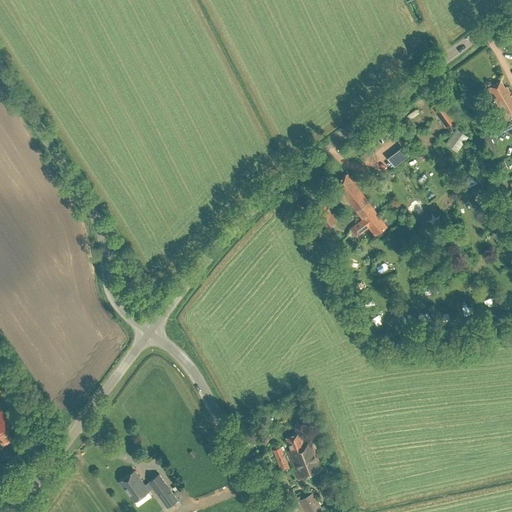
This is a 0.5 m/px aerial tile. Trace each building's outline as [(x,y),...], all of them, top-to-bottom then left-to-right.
[(504,86),(501,80),(488,87),(504,114),(511,108),(511,94),(506,85),(504,86)] [(440,97),(430,105),(440,119),(450,111),(440,97)] [(486,98),(482,102),(488,108),(492,104),(486,98)] [(455,151),(465,136),(456,130),(446,145),(455,151)] [(495,149),(489,134),(482,137),(489,152),(495,149)] [(496,163),(500,173),(508,169),(504,159),(496,163)] [(348,172),(335,182),(362,218),(350,227),(356,236),(369,226),(375,235),(387,226),(362,193),(362,192),(348,172)] [(311,211),(324,228),(335,220),(323,203),(311,211)] [(485,212),(492,216),(497,208),(489,204),(485,212)] [(495,232),(503,236),(507,228),(500,224),(495,232)] [(352,279),(347,281),(352,292),(356,291),(352,279)] [(491,327),(477,329),(478,335),(492,332),(491,327)] [(0,446),(1,447),(12,438),(6,431),(13,425),(0,409),(0,446)] [(323,469),(311,439),(303,441),(299,431),(286,436),(291,449),(287,451),(298,479),(323,469)] [(288,465),(281,446),(273,449),(281,468),(288,465)] [(134,469),(119,481),(133,501),(153,487),(167,507),(178,499),(159,473),(148,481),(149,481),(145,484),(134,469)] [(324,511),(313,491),(299,499),(306,511),(324,511)]
